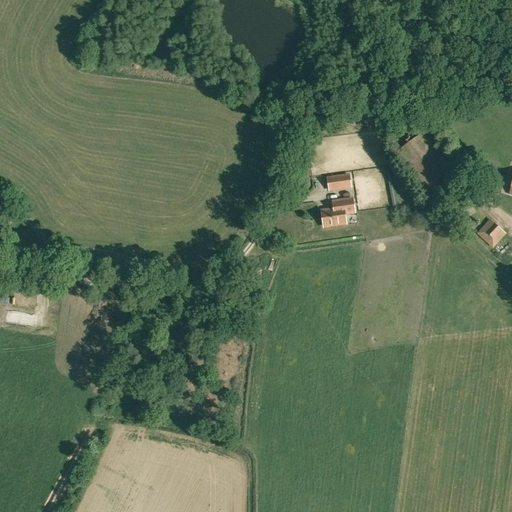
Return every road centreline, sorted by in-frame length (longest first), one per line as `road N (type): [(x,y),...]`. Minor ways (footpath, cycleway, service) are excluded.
road 1 (track): [(417,109),(310,114),(292,134),(276,202),(233,265),(186,286),(138,282)]
road 2 (track): [(417,109),(488,204),(511,223)]
road 3 (unclassified): [(138,282),(0,266)]
road 4 (track): [(365,0),(417,109)]
